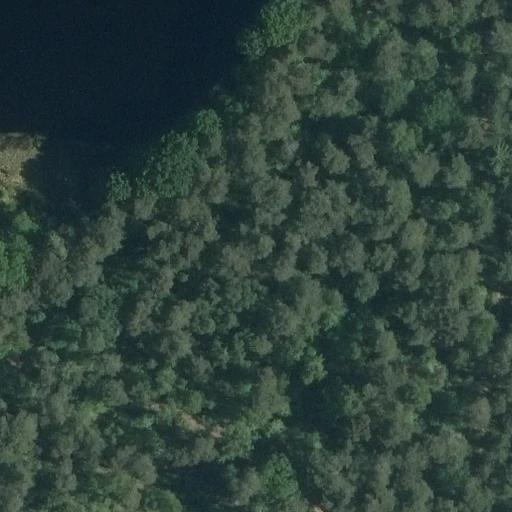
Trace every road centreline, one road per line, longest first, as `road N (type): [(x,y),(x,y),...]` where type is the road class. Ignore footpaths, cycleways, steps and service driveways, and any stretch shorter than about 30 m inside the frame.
road 1 (track): [(426,511),(482,432),(493,0)]
road 2 (track): [(350,511),(240,446),(128,399),(0,361)]
